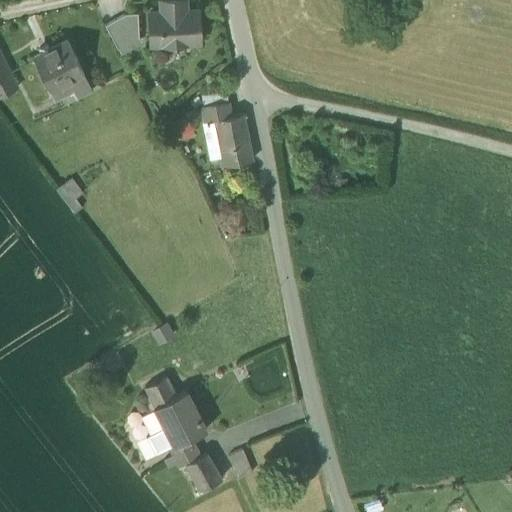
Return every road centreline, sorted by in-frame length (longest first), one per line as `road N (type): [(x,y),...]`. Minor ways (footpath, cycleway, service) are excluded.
road 1 (residential): [(256,96),(342,511)]
road 2 (residential): [(256,96),(511,152)]
